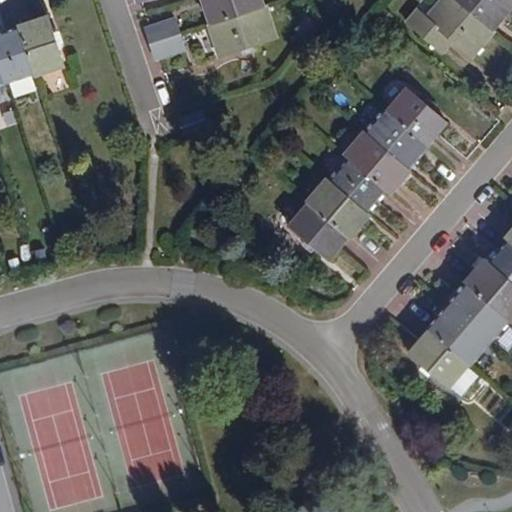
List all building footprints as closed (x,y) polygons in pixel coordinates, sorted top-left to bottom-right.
[(209,0),(217,21),(266,6),(264,0),(209,0)] [(496,25),(467,0),(445,0),(436,11),(427,3),(415,16),(447,43),(456,33),(462,38),(477,51),(499,27),(496,25)] [(511,7),(511,0),(467,0),(496,25),(511,7)] [(266,6),(217,21),(215,22),(224,50),(244,44),(255,40),(277,33),(268,5),(266,6)] [(23,21),(24,24),(40,71),(41,73),(67,64),(61,46),(57,33),(50,12),(23,21)] [(148,25),(153,42),(184,32),(179,15),(148,25)] [(0,51),(10,81),(40,71),(24,24),(0,31),(0,51)] [(61,46),(68,44),(63,31),(57,33),(61,46)] [(184,32),(153,42),(157,55),(188,45),(184,32)] [(462,38),(456,33),(447,43),(446,44),(453,50),(462,38)] [(246,51),(257,48),(255,40),(244,44),(246,51)] [(0,83),(10,81),(0,51),(0,83)] [(393,108),(428,139),(450,114),(438,103),(429,96),(415,83),(393,108)] [(0,102),(11,99),(6,85),(0,86),(0,102)] [(429,96),(438,103),(444,96),(435,89),(429,96)] [(431,141),(428,139),(393,108),(391,106),(372,129),(411,163),(431,141)] [(211,127),(204,108),(184,116),(189,134),(211,127)] [(411,163),(372,129),(367,126),(348,149),(354,155),(388,185),(393,188),(413,165),(411,163)] [(335,177),(369,206),(388,185),(354,155),(335,177)] [(369,206),(335,177),(330,173),(312,195),(315,198),(352,229),(354,231),(373,209),(369,206)] [(352,229),(315,198),(296,219),(313,233),(321,240),(333,251),(352,229)] [(316,246),(321,240),(313,233),(307,238),(316,246)] [(511,237),(491,260),(511,278),(511,237)] [(511,278),(491,260),(486,256),(467,277),(469,280),(508,313),(511,316),(511,314),(511,278)] [(508,313),(469,280),(450,302),(489,336),(508,313)] [(433,327),(468,357),(470,358),(489,336),(450,302),(430,325),(433,327)] [(468,357),(433,327),(412,351),(427,363),(448,380),(468,357)] [(431,376),(436,370),(427,363),(422,369),(431,376)]
